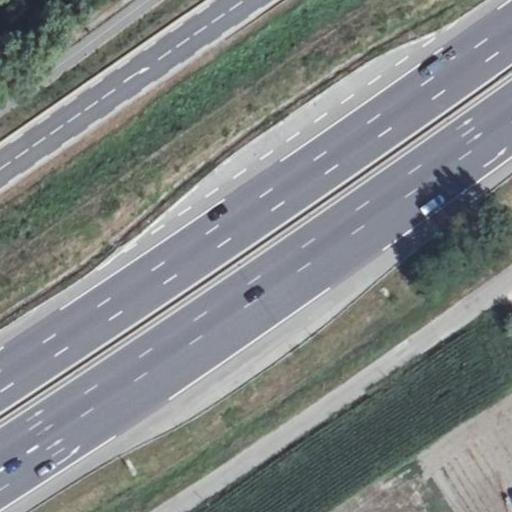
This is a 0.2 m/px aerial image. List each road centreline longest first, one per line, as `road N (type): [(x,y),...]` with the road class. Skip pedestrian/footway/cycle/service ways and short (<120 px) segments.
road 1 (motorway): [(0,470),(511,113)]
road 2 (motorway): [(511,32),(0,382)]
road 3 (unclassified): [(511,276),(167,511)]
road 4 (secondary): [(0,171),(245,0)]
